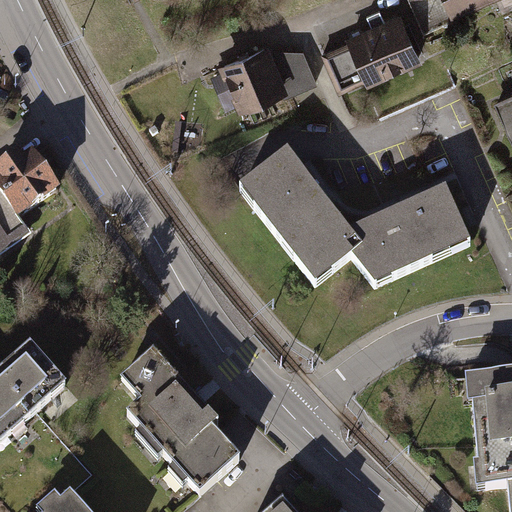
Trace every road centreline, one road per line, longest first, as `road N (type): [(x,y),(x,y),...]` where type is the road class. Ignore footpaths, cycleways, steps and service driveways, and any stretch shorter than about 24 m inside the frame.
road 1 (secondary): [(299,424),(236,360),(195,303),(18,0)]
road 2 (residential): [(299,424),(400,345),(440,329),(511,319)]
road 3 (secondary): [(397,511),(299,424)]
